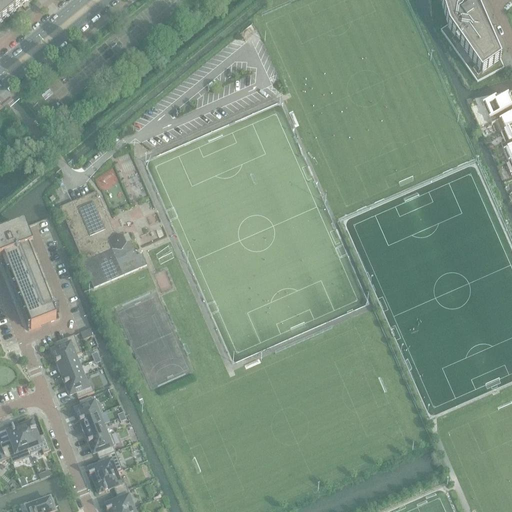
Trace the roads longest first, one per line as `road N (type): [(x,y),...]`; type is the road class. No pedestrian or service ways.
road 1 (secondary): [(0,82),(104,0)]
road 2 (residential): [(89,511),(43,395)]
